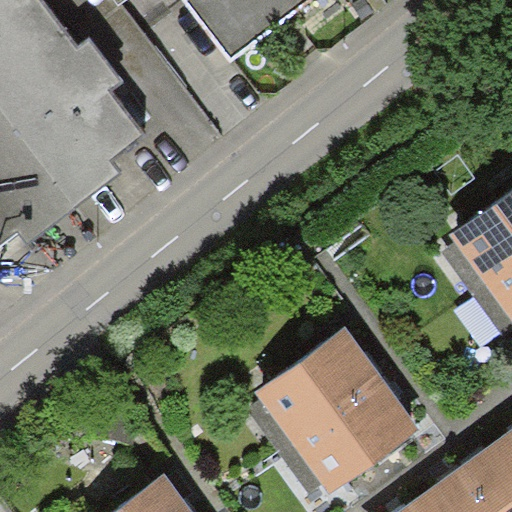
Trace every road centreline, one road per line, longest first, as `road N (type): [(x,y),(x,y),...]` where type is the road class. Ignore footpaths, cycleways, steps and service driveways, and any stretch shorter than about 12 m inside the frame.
road 1 (tertiary): [(0,376),(451,0)]
road 2 (unknown): [(313,511),(511,360)]
